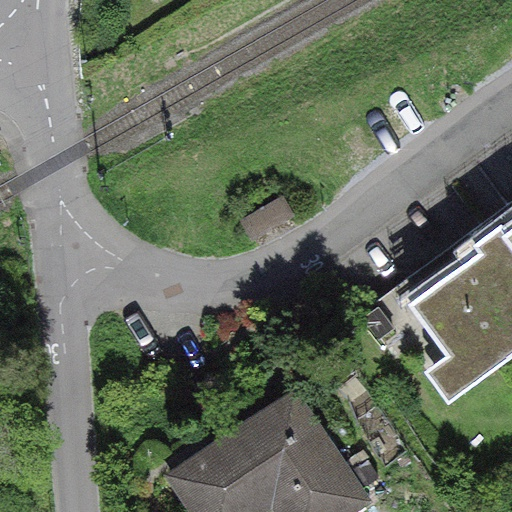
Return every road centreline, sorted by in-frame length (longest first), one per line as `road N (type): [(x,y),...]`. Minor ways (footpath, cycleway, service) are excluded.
road 1 (residential): [(81,253),(135,269),(252,283),(347,237),(511,97)]
road 2 (residential): [(81,253),(64,309),(78,511)]
road 3 (residential): [(10,42),(48,93),(55,164),(81,253)]
